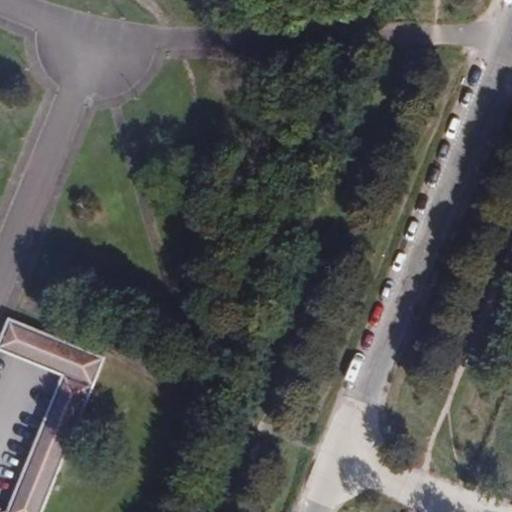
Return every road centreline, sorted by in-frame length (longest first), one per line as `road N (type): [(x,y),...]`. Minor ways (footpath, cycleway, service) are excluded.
road 1 (unclassified): [(337,457),(511,39)]
road 2 (unclassified): [(337,457),(480,511)]
